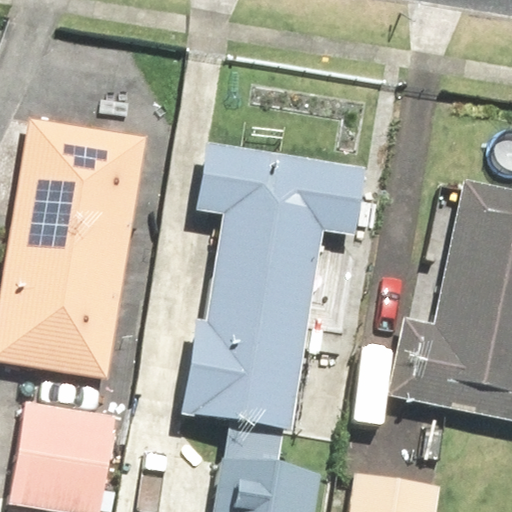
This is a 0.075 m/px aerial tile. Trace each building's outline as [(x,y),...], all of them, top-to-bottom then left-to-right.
[(134,144),(17,123),(0,216),(0,370),(90,387),(134,144)] [(184,215),(205,217),(193,321),(178,320),(166,420),(279,434),(300,249),(333,253),(342,168),(191,151),(184,215)] [(511,194),(447,182),(420,325),(392,320),(376,401),(511,426),(511,194)] [(90,511),(101,414),(9,404),(0,478),(0,511),(90,511)] [(301,511),(306,476),(215,465),(209,511),(301,511)] [(421,511),(425,483),(339,474),(335,511),(421,511)]
